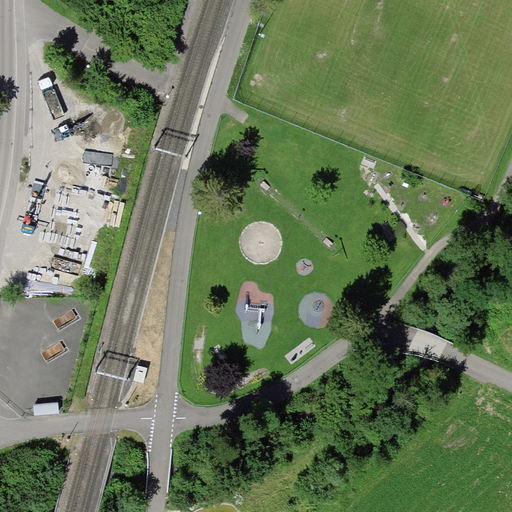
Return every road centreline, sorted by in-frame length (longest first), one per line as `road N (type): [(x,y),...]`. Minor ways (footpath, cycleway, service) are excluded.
road 1 (track): [(247,0),(205,141),(179,282),(157,511)]
road 2 (track): [(0,427),(227,416),(286,390),(365,337),(393,330),(414,336)]
